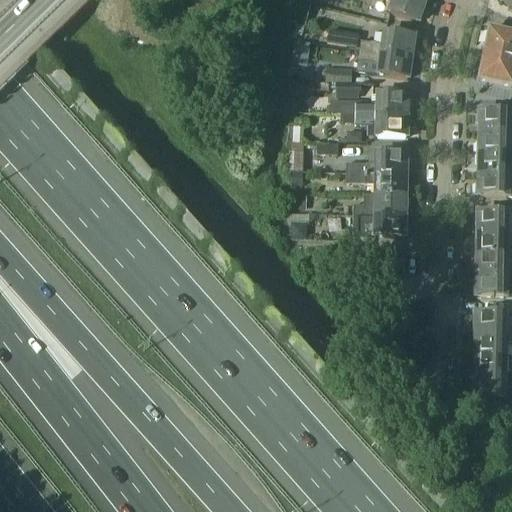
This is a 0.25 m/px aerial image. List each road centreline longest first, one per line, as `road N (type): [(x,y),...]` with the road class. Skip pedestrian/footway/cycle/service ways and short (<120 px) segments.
road 1 (motorway): [(357,511),(0,108)]
road 2 (residential): [(435,415),(442,91),(465,0)]
road 3 (motorway): [(229,511),(0,254)]
road 4 (motorway): [(140,511),(0,331)]
